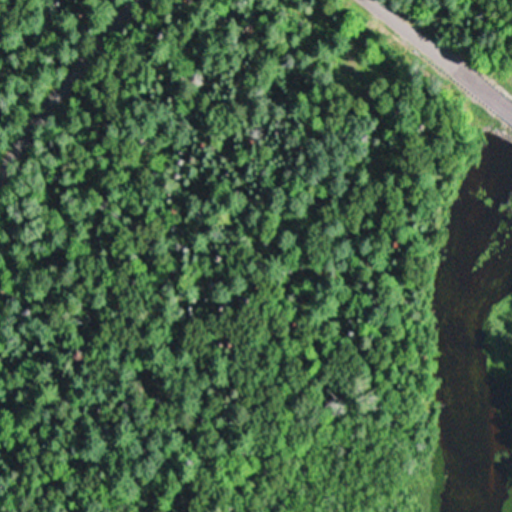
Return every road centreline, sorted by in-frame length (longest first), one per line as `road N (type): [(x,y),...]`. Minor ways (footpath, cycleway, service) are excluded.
road 1 (residential): [(511,113),(353,0)]
road 2 (residential): [(0,134),(36,65),(97,0)]
